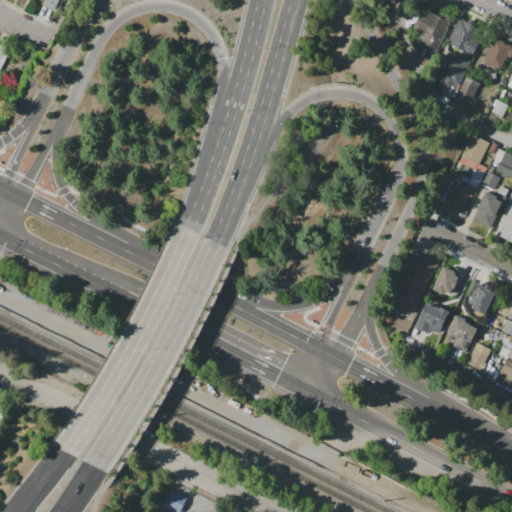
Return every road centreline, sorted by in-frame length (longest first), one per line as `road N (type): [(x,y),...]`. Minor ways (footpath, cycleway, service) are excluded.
road 1 (trunk): [(21,198),(100,40),(129,11),(157,5),(195,16),(209,31),(230,90)]
road 2 (trunk): [(362,308),(425,163),(421,133),(356,5)]
road 3 (primary): [(189,227),(136,346),(72,447)]
road 4 (primary): [(102,458),(162,361),(219,242)]
road 5 (trunk): [(299,386),(511,498)]
road 6 (trunk): [(338,358),(128,248)]
road 7 (trunk): [(348,92),(392,121),(401,159),(351,275)]
road 8 (trunk): [(104,0),(81,27),(2,189)]
road 9 (trunk): [(130,299),(299,386)]
road 10 (trunk): [(128,248),(63,191),(55,160),(63,117)]
road 11 (residential): [(270,511),(127,440)]
road 12 (trunk): [(2,234),(130,299)]
road 13 (primary): [(230,90),(189,227)]
road 14 (primary): [(262,135),(297,0)]
road 15 (residential): [(127,440),(2,379)]
road 16 (trunk): [(440,410),(379,353),(362,308)]
road 17 (trunk): [(351,275),(300,305),(233,303)]
road 18 (trunk): [(351,275),(299,386)]
